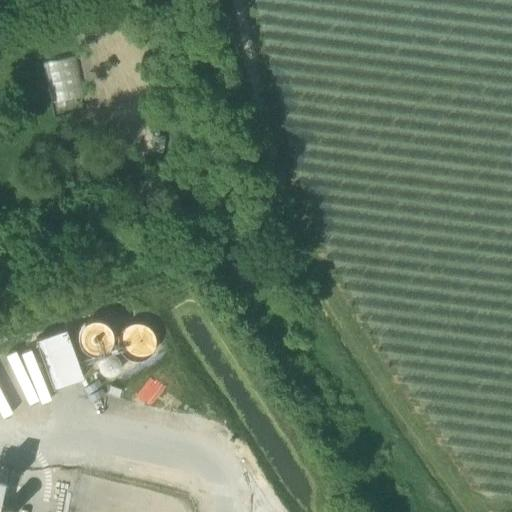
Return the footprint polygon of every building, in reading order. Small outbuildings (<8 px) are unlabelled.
[(0,0),(0,8),(9,6),(7,0),(0,0)] [(75,57),(44,63),(52,103),(83,97),(75,57)] [(112,339),(111,331),(107,325),(100,321),(93,321),(86,323),(81,329),(78,336),(79,343),(83,350),(90,354),(98,354),(105,351),(110,346),(112,339)] [(125,359),(133,362),(142,362),(149,357),(154,350),(156,342),(153,334),(147,328),(139,324),(131,325),(123,329),(119,336),(117,345),(120,353),(125,359)] [(35,341),(53,389),(83,379),(65,330),(35,341)] [(100,373),(104,377),(110,378),(115,376),(119,372),(120,367),(119,361),(115,357),(109,356),(104,358),(100,362),(98,367),(100,373)]
